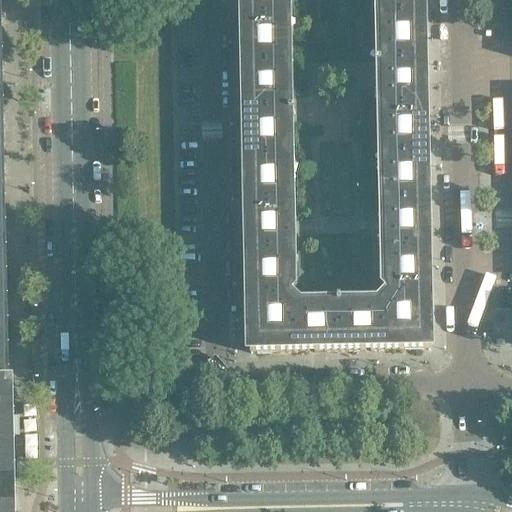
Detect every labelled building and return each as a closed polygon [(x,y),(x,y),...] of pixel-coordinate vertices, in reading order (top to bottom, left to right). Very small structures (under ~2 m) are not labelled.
[(287,23),(286,0),(242,0),(243,24),(287,23)] [(423,21),(422,0),(378,0),(379,21),(423,21)] [(424,67),(423,21),(379,21),(380,66),(380,68),(424,67)] [(288,70),(287,23),(243,24),(244,71),(288,70)] [(425,114),(424,67),(380,68),(380,66),(375,67),(375,84),(380,83),(381,115),(425,114)] [(288,101),(288,70),(244,71),(245,117),(289,117),(289,118),(294,118),(293,101),(288,101)] [(426,160),(425,114),(381,115),(382,161),(426,160)] [(290,163),(289,118),(289,117),(245,117),(246,164),(290,163)] [(427,207),(426,160),(382,161),(383,208),(427,207)] [(290,210),(290,163),(246,164),(246,211),(290,210)] [(428,254),(427,227),(427,207),(383,208),(384,255),(428,254)] [(291,257),(291,230),(290,210),(246,211),(247,257),(291,257)] [(429,300),(428,268),(428,254),(384,255),(384,295),(388,298),(388,297),(391,300),(429,300)] [(292,297),(291,257),(247,257),(248,303),(286,302),(289,300),(292,297)] [(430,351),(429,300),(391,300),(388,297),(388,298),(378,308),(377,308),(384,315),(385,352),(430,351)] [(293,354),(293,317),(300,310),(299,310),(289,300),(286,302),(248,303),(249,355),(293,354)] [(339,353),(338,304),(323,304),(323,309),(300,310),(293,317),(293,354),(339,353)] [(385,352),(384,315),(377,308),(340,309),(340,304),(338,304),(339,353),(385,352)] [(0,437),(11,438),(10,388),(6,388),(6,389),(0,389),(0,437)] [(0,486),(12,487),(11,438),(0,437),(0,486)] [(0,511),(12,511),(12,487),(0,486),(0,511)]
